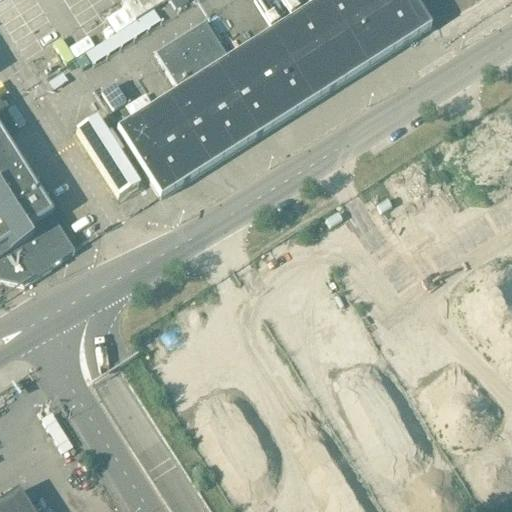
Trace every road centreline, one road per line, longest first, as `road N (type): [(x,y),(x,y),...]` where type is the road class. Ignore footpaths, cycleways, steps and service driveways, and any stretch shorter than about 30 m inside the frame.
road 1 (unclassified): [(0,346),(188,242),(511,39)]
road 2 (unknown): [(38,114),(201,0)]
